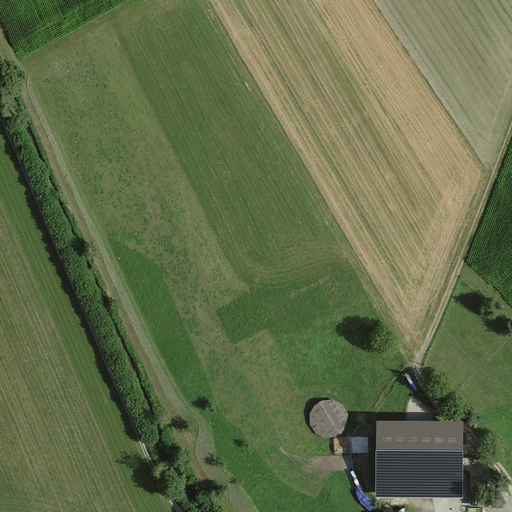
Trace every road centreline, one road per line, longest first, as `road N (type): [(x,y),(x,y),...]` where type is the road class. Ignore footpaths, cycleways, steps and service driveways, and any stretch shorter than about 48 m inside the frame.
road 1 (track): [(201,0),(431,395),(511,486)]
road 2 (track): [(0,110),(157,480),(179,511)]
road 3 (track): [(511,134),(414,366)]
